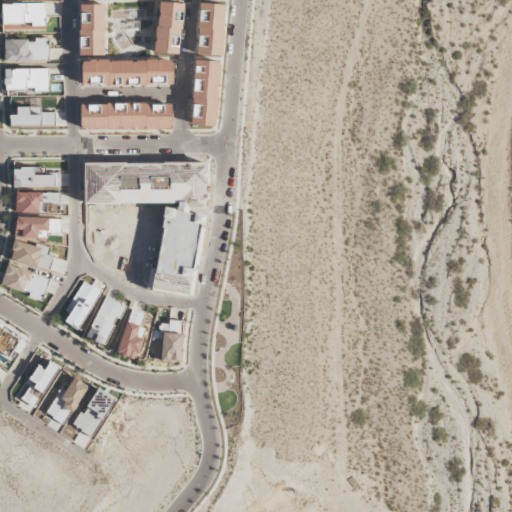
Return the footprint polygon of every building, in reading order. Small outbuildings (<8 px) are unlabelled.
[(1,25),(36,24),(36,30),(46,30),(45,4),(0,5),(1,25)] [(79,56),(99,56),(99,5),(79,5),(79,56)] [(4,62),(48,61),(48,38),(34,38),(34,40),(4,41),(4,62)] [(81,86),(172,85),(172,60),(81,61),(81,86)] [(218,61),(193,61),(191,126),(216,127),(218,61)] [(48,70),(4,69),(3,90),(48,91),(48,70)] [(171,129),(171,104),(79,104),(79,130),(171,129)] [(54,126),(54,113),(41,113),(41,107),(16,108),(16,115),(9,116),(9,127),(54,126)] [(59,186),(59,174),(34,175),(33,168),(12,169),(12,188),(59,186)] [(8,260),(36,268),(38,263),(48,266),(50,258),(41,255),(43,249),(14,241),(8,260)] [(49,279),(7,265),(0,285),(42,299),(49,279)] [(101,292),(83,281),(65,311),(69,314),(64,322),(77,331),(101,292)] [(87,339),(107,346),(122,304),(102,297),(87,339)] [(145,329),(139,327),(144,315),(131,310),(115,353),(134,360),(145,329)] [(180,362),(181,323),(161,322),(160,361),(180,362)] [(0,350),(10,356),(19,340),(0,328),(0,350)] [(56,365),(48,361),(44,370),(36,367),(21,399),(36,407),(56,365)] [(86,386),(72,378),(63,395),(57,392),(45,415),(65,425),(86,386)] [(114,398),(95,388),(74,427),(94,437),(114,398)]
